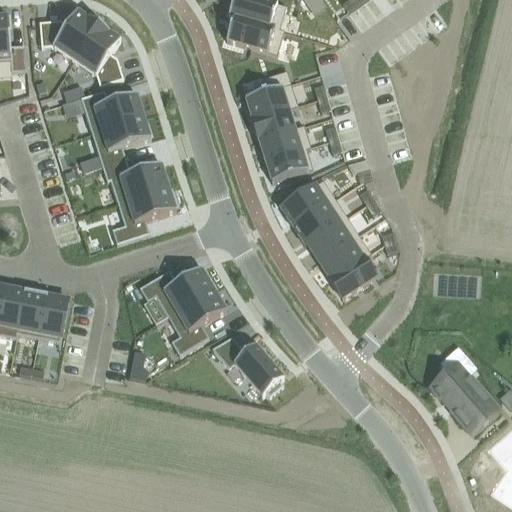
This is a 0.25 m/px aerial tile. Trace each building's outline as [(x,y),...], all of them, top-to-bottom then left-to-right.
[(249,0),(235,0),(229,21),(234,23),(234,22),(280,35),(280,34),(287,11),(249,0)] [(368,0),(354,0),(353,1),(359,9),(370,1),(368,0)] [(353,1),(343,8),(349,16),(359,9),(353,1)] [(61,25),(40,27),(42,52),(53,51),(75,66),(100,29),(78,15),(68,30),(61,25)] [(9,20),(0,20),(0,65),(11,65),(12,77),(27,75),(25,50),(11,51),(9,20)] [(234,23),(227,46),(278,60),(285,35),(280,34),(280,35),(234,22),(234,23)] [(100,29),(75,66),(97,81),(100,92),(124,84),(118,64),(111,59),(121,44),(100,29)] [(287,76),(263,83),(267,97),(292,89),(287,76)] [(44,86),(37,89),(40,98),(47,96),(44,86)] [(262,98),(246,103),(252,124),(253,125),(289,113),(289,114),(299,111),(292,89),(267,97),(266,97),(266,96),(262,98)] [(324,89),(315,92),(318,104),(328,102),(324,89)] [(105,96),(81,103),(92,138),(145,121),(137,99),(109,108),(105,96)] [(328,102),(318,104),(322,117),(331,114),(328,102)] [(252,124),(251,124),(258,147),(259,146),(259,145),(296,134),(295,133),(289,114),(289,113),(253,125),(252,124)] [(145,121),(92,138),(103,173),(127,166),(123,153),(152,144),(145,121)] [(296,134),(259,145),(259,146),(266,166),(307,153),(307,154),(312,153),(304,130),(295,133),(296,134)] [(336,131),(326,133),(330,146),(339,143),(336,131)] [(339,143),(330,146),(333,158),(343,156),(339,143)] [(307,153),(266,166),(272,188),(288,183),(293,182),(293,181),(313,175),(307,154),(307,153)] [(127,166),(103,173),(108,187),(111,186),(118,208),(169,192),(162,168),(131,178),(127,166)] [(370,174),(357,177),(360,187),(373,183),(370,174)] [(323,185),(281,212),(294,231),(336,204),(323,185)] [(125,231),(113,235),(117,250),(150,239),(146,226),(177,216),(175,211),(178,211),(172,193),(170,194),(169,192),(118,208),(125,231)] [(368,193),(360,199),(367,210),(375,204),(368,193)] [(336,204),(294,231),(306,250),(308,249),(308,248),(348,222),(336,204)] [(375,204),(367,210),(373,221),(382,216),(375,204)] [(348,222),(308,248),(308,249),(319,266),(359,240),(348,222)] [(394,236),(382,240),(385,249),(397,246),(394,236)] [(359,240),(319,266),(330,283),(331,284),(364,263),(365,264),(372,259),(359,240)] [(397,246),(385,249),(388,259),(400,255),(397,246)] [(330,283),(330,284),(342,304),(377,282),(365,264),(364,263),(331,284),(330,283)] [(170,275),(140,293),(148,306),(156,301),(168,322),(215,294),(214,293),(216,292),(206,276),(204,277),(202,273),(177,287),(170,275)] [(5,292),(0,316),(0,339),(17,343),(18,339),(26,295),(25,295),(25,296),(5,292)] [(215,294),(168,322),(180,342),(172,347),(180,360),(210,343),(202,331),(227,316),(215,294)] [(26,295),(18,339),(19,339),(39,343),(47,299),(26,295)] [(47,299),(39,343),(61,347),(69,305),(48,301),(48,299),(47,299)] [(233,342),(212,354),(230,374),(235,369),(263,401),(267,398),(270,402),(284,390),(281,386),(284,383),(256,349),(246,358),(233,342)] [(147,375),(142,371),(132,369),(130,382),(145,385),(147,375)] [(457,369),(431,391),(473,439),(499,417),(457,369)] [(21,371),(20,379),(32,381),(33,373),(21,371)] [(33,373),(32,381),(43,383),(45,375),(33,373)] [(511,391),(500,402),(511,416),(511,391)] [(511,430),(488,452),(489,453),(490,452),(507,472),(491,496),(511,509),(511,430)]
